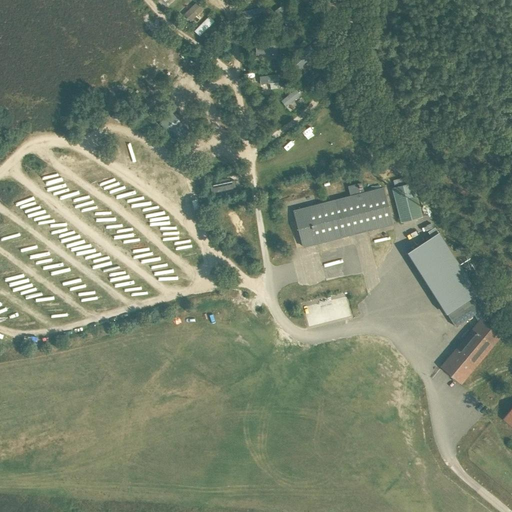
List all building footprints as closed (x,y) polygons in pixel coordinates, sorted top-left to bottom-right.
[(183,15),(189,22),(202,10),(197,3),(183,15)] [(242,15),(259,14),(259,6),(242,7),(242,15)] [(207,13),(192,28),(198,34),(213,19),(207,13)] [(303,40),(298,45),(302,49),(307,44),(303,40)] [(264,51),(263,42),(256,44),(258,52),(264,51)] [(296,90),(281,101),(287,110),(303,99),(296,90)] [(403,177),(393,180),(394,186),(405,183),(403,177)] [(211,193),(236,188),(234,180),(210,185),(211,193)] [(393,188),(402,222),(421,217),(412,183),(393,188)] [(294,211),(303,246),(392,224),(383,188),(294,211)] [(481,294),(478,296),(455,261),(438,233),(434,228),(428,231),(432,237),(407,252),(446,314),(447,313),(455,327),(474,315),(479,322),(481,319),(484,322),(492,317),(488,312),(491,310),(481,294)] [(298,284),(308,283),(307,276),(297,278),(298,284)] [(500,336),(484,322),(481,319),(479,322),(441,367),(461,383),(500,336)] [(511,407),(503,418),(511,425),(511,407)]
